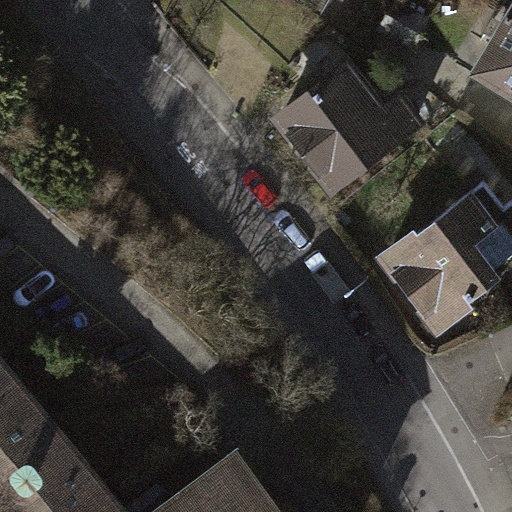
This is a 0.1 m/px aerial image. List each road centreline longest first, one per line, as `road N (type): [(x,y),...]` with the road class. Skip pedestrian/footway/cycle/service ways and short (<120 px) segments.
road 1 (residential): [(394,414),(80,0)]
road 2 (residential): [(394,414),(511,347)]
